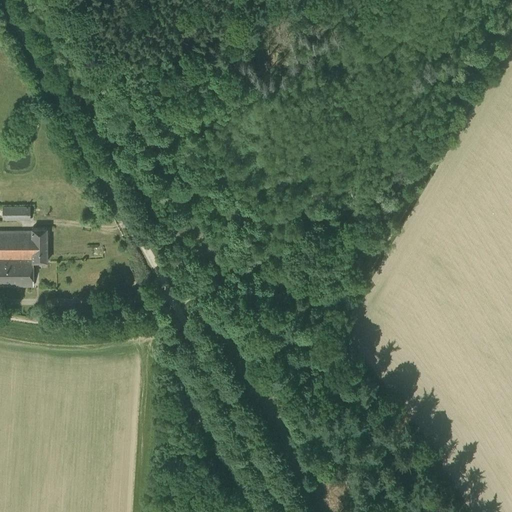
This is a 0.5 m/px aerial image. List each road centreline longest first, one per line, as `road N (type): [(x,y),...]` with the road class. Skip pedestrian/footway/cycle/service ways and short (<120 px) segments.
road 1 (track): [(177,307),(10,0)]
road 2 (track): [(287,511),(177,307)]
